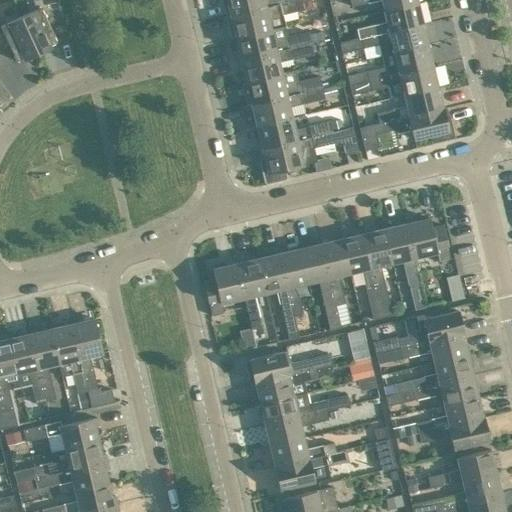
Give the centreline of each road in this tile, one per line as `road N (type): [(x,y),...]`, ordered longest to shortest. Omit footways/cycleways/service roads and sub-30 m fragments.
road 1 (residential): [(239,511),(177,237)]
road 2 (residential): [(227,214),(474,154)]
road 3 (residential): [(106,265),(165,511)]
road 4 (residential): [(0,143),(48,95),(188,57)]
road 5 (residential): [(511,341),(474,154)]
road 6 (residential): [(227,214),(188,57)]
